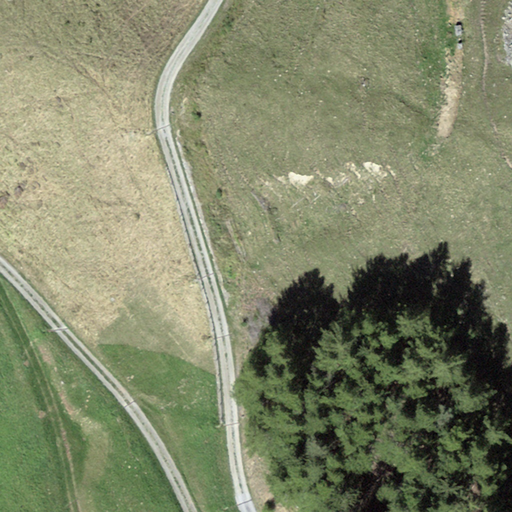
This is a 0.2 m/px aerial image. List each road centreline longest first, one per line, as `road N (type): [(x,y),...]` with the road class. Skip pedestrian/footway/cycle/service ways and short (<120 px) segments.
road 1 (track): [(211,0),(162,91),(162,131),(220,322),(250,511)]
road 2 (track): [(192,511),(141,419),(0,262)]
road 3 (track): [(0,284),(43,378),(77,511)]
